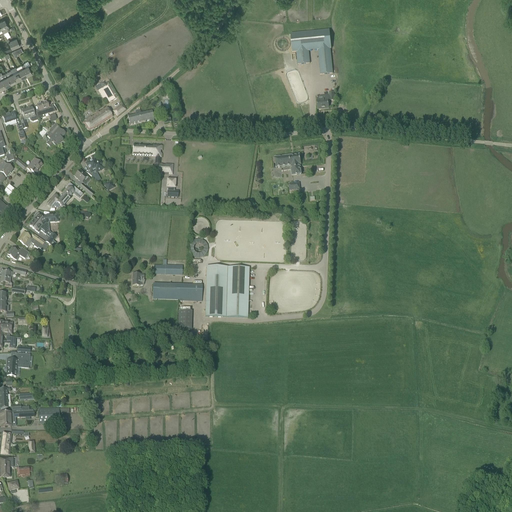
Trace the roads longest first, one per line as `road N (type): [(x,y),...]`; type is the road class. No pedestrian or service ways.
road 1 (unclassified): [(492,143),(351,129),(190,134)]
road 2 (track): [(114,286),(138,329),(200,345),(213,402),(281,406)]
road 3 (track): [(281,406),(420,411),(511,432)]
road 4 (track): [(236,0),(203,48),(140,100)]
road 5 (residential): [(0,261),(136,290)]
road 6 (residential): [(0,242),(84,146)]
